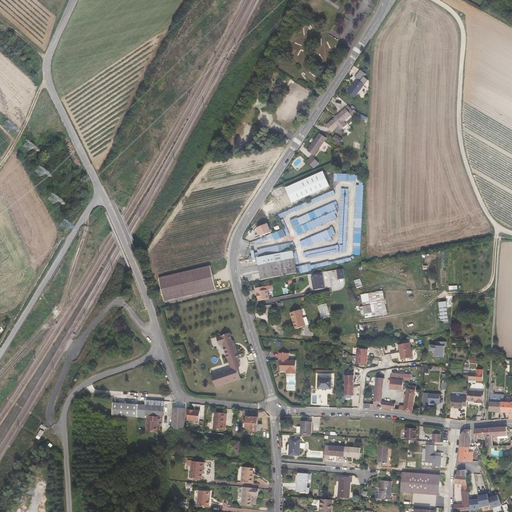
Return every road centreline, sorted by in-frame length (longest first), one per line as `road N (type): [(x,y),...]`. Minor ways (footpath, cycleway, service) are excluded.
road 1 (unclassified): [(386,0),(235,243),(237,290),(274,409)]
road 2 (track): [(500,229),(476,193),(458,124),(460,22),(434,0)]
road 3 (unclassified): [(73,0),(46,74),(100,192)]
road 4 (track): [(494,225),(484,290),(444,294),(424,311),(351,321)]
road 5 (unclassified): [(100,192),(170,373)]
road 6 (unclassified): [(100,192),(0,354)]
road 7 (residential): [(458,424),(274,409)]
road 8 (residential): [(170,373),(185,399),(274,409)]
